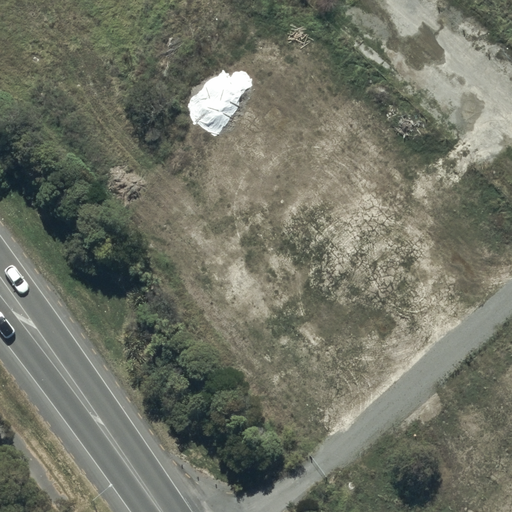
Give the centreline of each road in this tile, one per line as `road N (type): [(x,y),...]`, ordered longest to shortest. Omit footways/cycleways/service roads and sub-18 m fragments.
road 1 (trunk): [(166,511),(0,281)]
road 2 (track): [(413,0),(511,87)]
